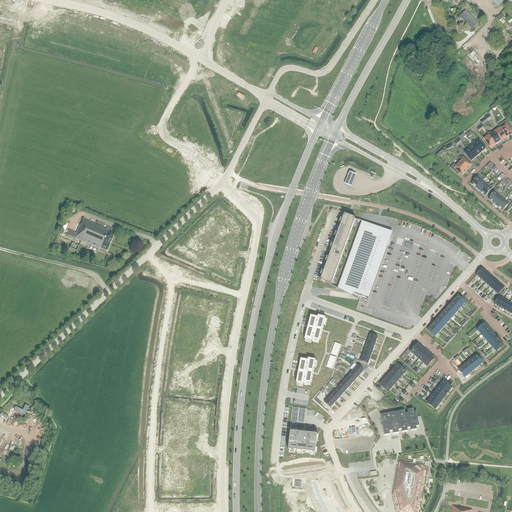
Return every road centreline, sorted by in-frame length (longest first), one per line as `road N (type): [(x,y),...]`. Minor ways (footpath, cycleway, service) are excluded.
road 1 (primary): [(317,128),(278,226),(248,342),(236,511)]
road 2 (primary): [(258,511),(269,344),(296,232),(332,137)]
road 3 (unclassified): [(222,182),(259,221),(230,374),(222,511)]
road 4 (unclassified): [(0,396),(222,182)]
road 5 (tertiary): [(267,96),(142,27),(48,0)]
road 6 (residential): [(273,462),(303,295)]
road 7 (unclassified): [(269,92),(288,67),(326,72),(375,0)]
road 8 (tertiary): [(459,210),(416,173),(336,128)]
road 9 (tertiary): [(332,137),(459,210)]
road 10 (primary): [(336,128),(406,0)]
road 11 (residential): [(331,446),(333,421),(410,334)]
road 12 (primary): [(385,0),(321,121)]
